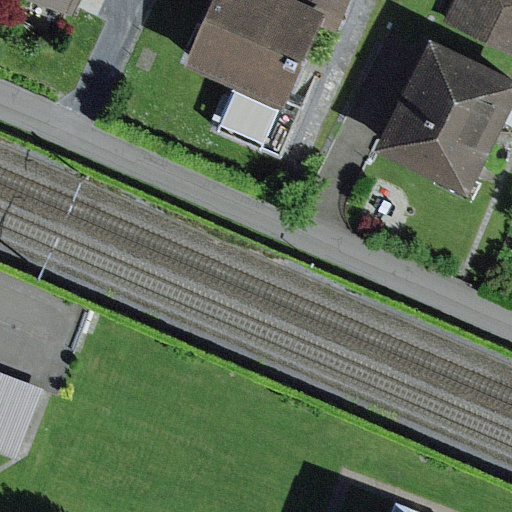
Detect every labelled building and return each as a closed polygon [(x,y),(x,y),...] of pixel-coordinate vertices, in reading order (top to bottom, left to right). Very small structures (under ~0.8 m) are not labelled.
[(72,0),(46,0),(69,9),(72,0)] [(199,0),(175,56),(281,101),(315,19),(334,27),(345,0),(199,0)] [(511,0),(452,0),(445,16),(511,48),(511,0)] [(501,85),(406,39),(357,140),(452,186),(501,85)] [(0,439),(30,450),(55,376),(0,357),(0,439)]
